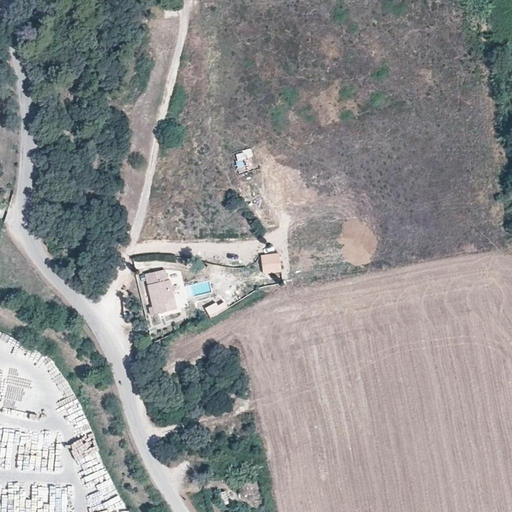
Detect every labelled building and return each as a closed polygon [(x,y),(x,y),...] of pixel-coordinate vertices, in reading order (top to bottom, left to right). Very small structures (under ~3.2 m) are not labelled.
[(281,271),(279,253),(261,256),(263,273),(281,271)] [(176,309),(170,280),(167,280),(165,269),(145,274),(152,307),(149,307),(150,315),(176,309)] [(231,289),(221,291),(223,298),(233,296),(231,289)] [(215,303),(205,308),(210,318),(227,309),(224,302),(217,306),(215,303)] [(226,490),(218,492),(222,505),(229,504),(226,490)]
